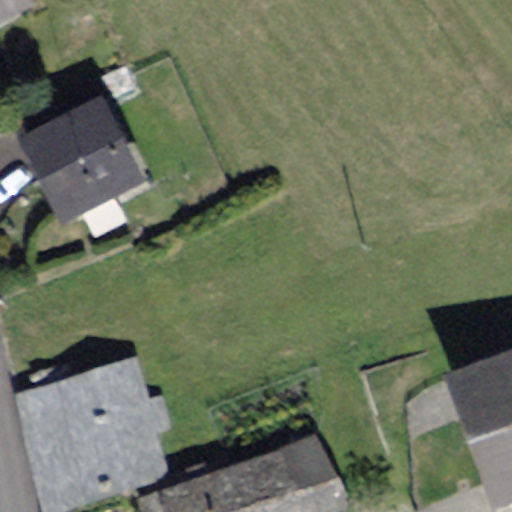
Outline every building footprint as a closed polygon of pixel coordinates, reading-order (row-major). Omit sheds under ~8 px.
[(0,0),(0,23),(29,8),(24,0),(0,0)] [(136,186),(99,115),(25,153),(63,224),(136,186)] [(511,489),(511,346),(454,368),(500,494),(511,489)] [(144,402),(133,363),(21,392),(50,498),(163,468),(152,427),(165,423),(158,398),(144,402)] [(313,511),(339,503),(317,439),(148,496),(152,511),(313,511)] [(415,511),(499,511),(487,481),(415,509),(415,511)]
